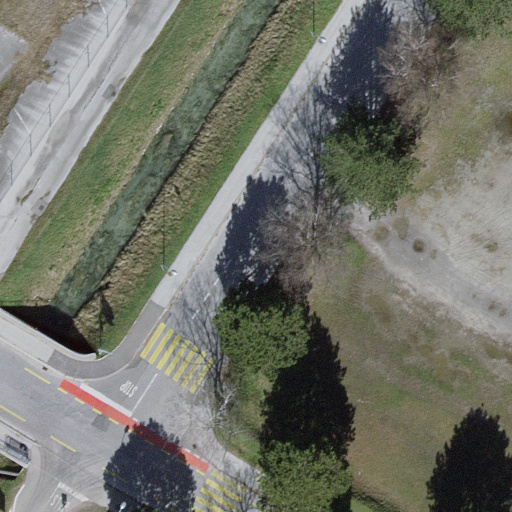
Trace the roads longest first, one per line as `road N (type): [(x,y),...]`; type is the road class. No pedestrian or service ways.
road 1 (unclassified): [(398,0),(110,446)]
road 2 (track): [(511,317),(284,171)]
road 3 (unclassified): [(229,511),(110,446)]
